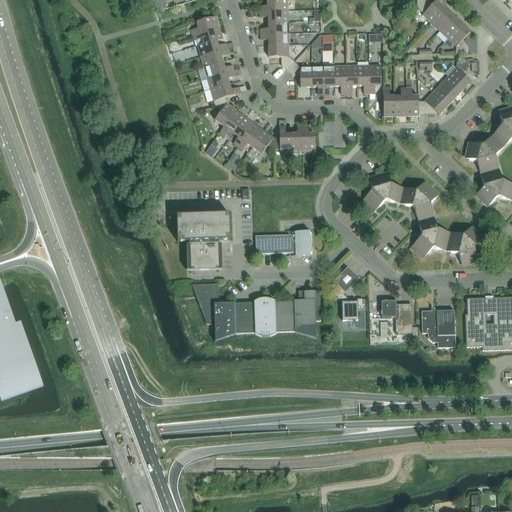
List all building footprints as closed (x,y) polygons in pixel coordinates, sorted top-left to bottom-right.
[(154,1),(153,1),(157,12),(167,9),(163,0),(155,0),(154,1)] [(260,7),(260,13),(288,12),(287,0),(267,1),(267,7),(260,7)] [(416,0),(417,8),(429,3),(428,0),(416,0)] [(429,3),(417,8),(423,15),(422,16),(431,24),(445,9),(436,1),(431,6),(429,3)] [(445,9),(431,24),(439,32),(453,17),(445,9)] [(268,18),(268,24),(288,23),(288,12),(260,13),(260,18),(268,18)] [(190,31),(192,37),(219,29),(216,17),(196,23),(198,29),(190,31)] [(453,17),(439,32),(447,40),(461,25),(453,17)] [(260,30),(260,36),(288,35),(288,23),(268,24),(268,30),(260,30)] [(468,54),(468,53),(468,48),(461,42),(470,33),(461,25),(447,40),(456,48),(456,54),(468,54)] [(201,40),(203,45),(217,41),(217,42),(223,40),(219,29),(192,37),(193,42),(201,40)] [(268,41),(268,47),(289,46),(288,35),(260,36),(260,41),(268,41)] [(333,36),(322,37),(322,49),(322,51),(333,50),(333,36)] [(197,46),(200,58),(227,50),(226,45),(218,47),(217,42),(217,41),(203,45),(197,46)] [(281,58),(281,65),(281,67),(286,71),(294,63),(289,58),(289,46),(268,47),(268,58),(281,58)] [(200,58),(203,69),(223,63),(221,58),(229,55),(227,50),(200,58)] [(462,75),(467,70),(468,69),(468,62),(456,62),(456,69),(448,77),(463,91),(471,83),(462,75)] [(203,69),(206,80),(234,72),(232,66),(224,69),(223,63),(203,69)] [(291,76),(296,76),(300,76),(300,89),(312,88),(311,68),(299,68),(294,63),(286,71),(291,76)] [(380,66),(368,67),(369,95),(374,95),(374,87),(381,87),(380,66)] [(334,67),(323,68),(323,96),(329,96),(329,88),(335,88),(334,67)] [(345,67),(334,67),(335,88),(340,88),(341,96),(346,96),(345,67)] [(357,67),(345,67),(346,96),(352,95),(352,87),(357,87),(357,67)] [(368,67),(357,67),(357,87),(363,87),(363,95),(369,95),(368,67)] [(323,68),(311,68),(312,88),(318,88),(318,96),(323,96),(323,68)] [(206,80),(210,91),(229,85),(228,79),(236,77),(234,72),(206,80)] [(448,77),(440,86),(455,100),(463,91),(448,77)] [(210,91),(213,102),(225,99),(241,94),(239,88),(231,91),(229,85),(210,91)] [(440,86),(432,94),(447,108),(455,100),(440,86)] [(383,118),(395,117),(395,97),(389,97),(389,89),(383,89),(383,118)] [(400,97),(395,97),(395,117),(406,117),(406,103),(406,89),(400,89),(400,97)] [(411,89),(406,89),(406,103),(406,117),(418,117),(418,114),(418,103),(418,97),(412,97),(411,89)] [(424,102),(418,103),(418,114),(436,114),(439,116),(447,108),(432,94),(424,102)] [(227,105),(225,100),(225,99),(213,102),(213,103),(214,107),(215,108),(221,112),(214,121),(223,128),(224,128),(236,111),(227,105)] [(501,126),(492,136),(504,148),(511,139),(511,107),(498,111),(498,113),(499,115),(499,116),(502,124),(501,126)] [(224,128),(223,128),(219,134),(214,141),(219,144),(225,136),(230,139),(233,135),(245,118),(236,111),(224,128)] [(245,118),(233,135),(238,138),(233,145),(237,148),(254,125),(245,118)] [(247,145),(251,148),(264,132),(254,125),(237,148),(242,151),(247,145)] [(297,135),(291,135),(291,152),(303,152),(302,126),(297,127),(297,135)] [(308,126),(302,126),(303,152),(315,152),(314,134),(308,134),(308,126)] [(279,127),(279,139),(280,151),(279,151),(280,152),(291,152),(291,135),(285,135),(285,127),(279,127)] [(273,139),(264,132),(251,148),(261,155),(267,146),(273,151),(279,151),(280,151),(279,139),(273,139)] [(468,143),(464,159),(468,160),(476,162),(479,173),(480,175),(499,169),(495,157),(504,148),(492,136),(483,145),(480,146),(473,144),(472,144),(471,144),(469,144),(468,143)] [(230,159),(225,166),(233,171),(238,165),(234,162),(230,159)] [(478,194),(475,197),(487,209),(488,208),(490,205),(496,199),(498,198),(509,201),(511,201),(511,184),(510,184),(502,182),(500,175),(499,169),(480,175),(481,177),(484,188),(478,193),(478,194)] [(367,197),(360,204),(372,216),(373,214),(376,211),(379,208),(378,208),(383,203),(384,202),(386,201),(387,202),(394,203),(394,204),(397,204),(399,205),(403,189),(398,187),(391,186),(390,185),(388,178),(388,177),(387,173),(368,178),(370,183),(372,191),(367,197)] [(403,189),(399,205),(401,205),(404,206),(411,208),(412,208),(414,210),(416,217),(416,218),(417,220),(417,222),(434,218),(433,215),(432,213),(430,205),(435,199),(436,199),(439,195),(432,189),(430,187),(425,182),(425,183),(422,186),(422,185),(421,186),(416,192),(415,192),(408,190),(403,189)] [(188,216),(176,217),(177,243),(186,243),(186,246),(187,272),(190,272),(190,274),(191,274),(191,272),(218,271),(218,274),(219,274),(219,271),(222,271),(222,269),(221,256),(221,245),(221,242),(230,241),(229,215),(217,215),(217,213),(216,213),(216,215),(189,216),(189,214),(188,214),(188,216)] [(411,248),(408,250),(420,262),(427,255),(433,249),(440,251),(444,252),(445,252),(450,233),(445,232),(437,230),(435,223),(435,222),(434,220),(434,218),(417,222),(418,224),(419,227),(421,234),(421,235),(421,237),(420,238),(415,243),(413,245),(411,248)] [(450,233),(445,252),(446,252),(450,253),(458,255),(460,263),(462,268),(478,263),(476,259),(476,258),(474,250),(474,248),(475,247),(480,242),(481,241),(483,239),(484,238),(472,227),(469,230),(468,230),(468,231),(463,236),(462,236),(455,234),(450,233)] [(285,257),(312,256),(311,232),(285,233),(285,234),(295,233),(295,236),(255,237),(256,255),(296,254),(296,256),(285,256),(285,257)] [(359,279),(360,279),(346,266),(346,267),(347,268),(333,283),(334,284),(337,286),(334,290),(331,293),(341,303),(342,322),(358,321),(357,308),(363,308),(362,299),(356,300),(356,303),(348,303),(348,301),(349,300),(343,296),(359,279)] [(43,388),(20,325),(15,327),(0,284),(0,399),(1,403),(43,388)] [(273,336),(275,334),(275,333),(295,333),(295,334),(315,339),(315,340),(316,340),(315,322),(321,322),(320,292),(298,292),(298,301),(294,301),(294,302),(275,303),(275,302),(273,301),(272,300),(270,300),(268,299),(266,299),(264,299),(262,299),(260,300),(258,300),(257,301),(255,302),(254,303),(219,305),(218,285),(192,286),(206,326),(214,325),(215,343),(235,336),(235,335),(255,334),(255,335),(257,336),(260,337),(263,338),(266,338),(269,337),(271,337),(273,336)] [(485,301),(485,299),(466,300),(467,316),(465,316),(466,349),(482,348),(482,352),(511,350),(511,298),(492,299),(492,301),(485,301)] [(396,336),(412,335),(412,341),(416,341),(416,328),(411,328),(411,305),(395,306),(395,302),(381,302),(381,319),(395,318),(396,336)] [(437,349),(455,349),(454,312),(421,313),(422,335),(428,334),(428,339),(432,344),(437,343),(437,349)]
